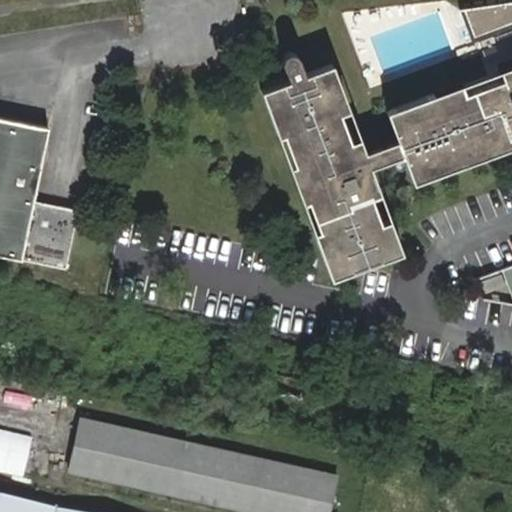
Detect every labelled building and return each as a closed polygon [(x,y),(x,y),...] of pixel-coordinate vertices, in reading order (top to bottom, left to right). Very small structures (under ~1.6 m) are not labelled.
[(331,63),(274,84),(291,132),(286,134),(320,229),(314,231),(332,278),(403,252),(391,219),(381,222),(361,166),(403,152),(414,182),(460,159),(462,164),(501,143),(499,139),(510,135),(511,141),(511,1),(462,9),(468,25),(487,19),(491,30),(511,21),(511,71),(507,74),(509,79),(504,81),(503,79),(463,93),(461,90),(434,100),(432,94),(386,111),(397,142),(355,157),(334,101),(344,97),(331,63)] [(0,253),(67,268),(79,209),(34,199),(49,127),(0,117),(0,253)] [(511,260),(473,275),(488,316),(511,307),(511,260)] [(83,418),(73,469),(281,511),(330,511),(339,470),(83,418)] [(36,449),(0,441),(0,465),(31,473),(36,449)] [(57,511),(58,508),(0,495),(0,511),(57,511)]
